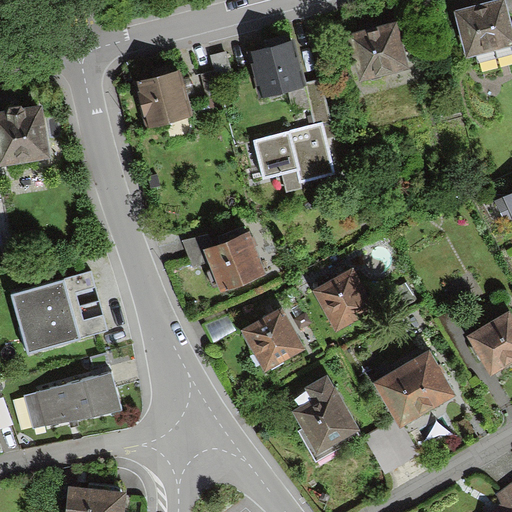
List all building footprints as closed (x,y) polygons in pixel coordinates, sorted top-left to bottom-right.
[(505,0),(487,0),(456,7),(469,56),(511,45),(511,25),(510,14),(505,0)] [(398,21),(353,32),(366,82),(410,71),(398,21)] [(292,37),(247,48),(260,98),(305,87),(292,37)] [(179,69),(134,80),(147,130),(192,119),(179,69)] [(319,94),(325,114),(326,114),(333,136),(342,133),(329,90),(319,94)] [(49,155),(42,105),(0,110),(0,161),(0,162),(49,155)] [(324,124),(258,143),(268,177),(292,170),(298,189),(340,177),(324,124)] [(511,191),(494,200),(511,237),(511,191)] [(243,229),(198,241),(211,291),(256,279),(243,229)] [(365,264),(319,290),(343,332),(389,306),(365,264)] [(102,329),(85,271),(16,291),(33,349),(102,329)] [(511,306),(468,335),(478,350),(496,377),(511,366),(511,306)] [(277,312),(237,333),(262,380),(301,358),(277,312)] [(431,353),(379,384),(404,425),(456,394),(431,353)] [(115,386),(111,371),(26,395),(35,428),(120,404),(115,386)] [(313,397),(295,407),(306,426),(298,430),(315,460),(361,435),(357,428),(363,424),(339,381),(333,384),(326,373),(306,385),(313,397)] [(0,423),(14,418),(0,382),(0,423)] [(382,426),(365,437),(386,473),(417,454),(395,418),(382,426)] [(497,511),(511,511),(511,481),(493,494),(503,509),(497,511)] [(124,511),(127,492),(70,486),(67,511),(124,511)]
